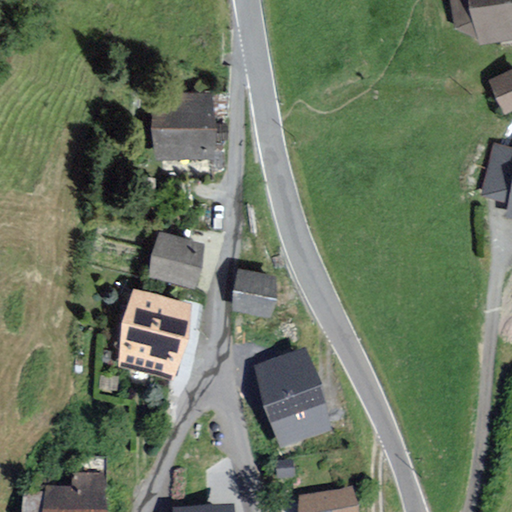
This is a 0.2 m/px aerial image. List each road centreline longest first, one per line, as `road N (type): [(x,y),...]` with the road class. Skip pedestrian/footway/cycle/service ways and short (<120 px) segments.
road 1 (unclassified): [(252,33),(294,226),(418,511)]
road 2 (residential): [(252,33),(242,51),(227,264),(206,365)]
road 3 (residential): [(206,365),(232,405),(262,511)]
road 4 (residential): [(206,365),(146,511)]
